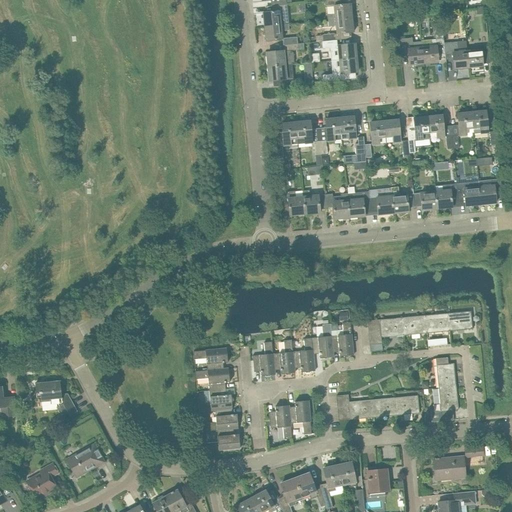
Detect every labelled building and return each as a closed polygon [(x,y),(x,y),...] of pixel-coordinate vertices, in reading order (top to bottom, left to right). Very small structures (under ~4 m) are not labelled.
[(340,0),(330,0),(325,1),(326,7),(327,15),(327,20),(352,18),(351,4),(342,5),(340,0)] [(287,10),(287,4),(271,6),(272,12),(263,13),(264,27),(289,24),(287,10)] [(353,32),(352,18),(327,20),(328,27),(335,26),(336,34),(353,32)] [(289,30),(289,24),(264,27),(265,41),(283,39),(282,31),(289,30)] [(284,45),(298,44),(297,37),(284,38),(284,45)] [(424,64),(422,42),(413,43),(412,38),(399,39),(400,53),(408,52),(409,65),(424,64)] [(424,64),(438,62),(437,57),(445,56),(444,43),(444,39),(422,41),(422,42),(424,64)] [(335,40),(323,41),(323,48),(332,47),(332,53),(339,52),(339,60),(356,58),(355,44),(336,46),(335,40)] [(457,42),(444,43),(445,56),(453,55),(454,69),(468,67),(467,52),(458,53),(457,42)] [(466,45),(467,49),(467,52),(468,67),(483,66),(482,61),(490,60),(488,43),(466,45)] [(298,44),(284,45),(285,51),(267,53),(268,67),(290,65),(292,64),(290,51),(298,50),(298,44)] [(397,85),(394,60),(392,61),(391,54),(382,55),(387,87),(397,85)] [(356,58),(339,60),(341,74),(357,72),(356,58)] [(278,86),(285,85),(284,80),(291,79),(290,65),(268,67),(269,81),(278,80),(278,86)] [(471,113),(473,127),(473,134),(488,132),(486,111),(471,113)] [(473,127),(471,113),(457,114),(460,135),(466,134),(466,128),(473,127)] [(442,116),(428,117),(429,132),(437,131),(438,137),(444,137),(442,116)] [(354,117),(340,118),(341,134),(349,133),(349,139),(356,138),(354,117)] [(429,132),(428,117),(414,119),(415,132),(407,132),(408,140),(409,153),(415,153),(414,140),(423,140),(430,139),(429,132)] [(341,134),(340,118),(325,120),(328,141),(335,140),(334,135),(341,134)] [(398,120),(384,122),(386,137),(394,136),(394,142),(400,141),(398,120)] [(296,123),(298,139),(298,144),(312,143),(310,121),(296,123)] [(386,137),(384,122),(370,123),(372,144),(379,143),(378,137),(386,137)] [(298,139),(296,123),(282,124),(284,146),(291,145),(290,139),(298,139)] [(491,158),(476,159),(477,166),(492,165),(491,158)] [(468,160),(467,160),(467,167),(477,166),(476,159),(468,160)] [(499,185),(479,187),(481,205),(496,203),(495,199),(500,198),(499,185)] [(408,212),(408,208),(415,207),(413,194),(399,196),(398,187),(391,188),(392,196),(393,214),(408,212)] [(479,187),(457,190),(458,203),(465,202),(466,206),(481,205),(479,187)] [(457,190),(435,192),(437,209),(452,208),(452,203),(458,203),(457,190)] [(305,215),(303,197),(295,198),(295,191),(280,193),(282,212),(289,212),(290,216),(305,215)] [(435,192),(413,194),(415,207),(421,206),(422,211),(437,209),(435,192)] [(332,194),(325,195),(326,208),(333,207),(334,220),(349,218),(348,201),(333,203),(332,194)] [(325,195),(303,197),(305,215),(320,213),(319,209),(326,208),(325,195)] [(393,214),(392,196),(370,199),(371,212),(378,211),(378,215),(393,214)] [(370,199),(348,201),(349,218),(364,216),(364,212),(371,212),(370,199)] [(448,313),(449,331),(457,330),(457,327),(464,327),(464,330),(472,329),(471,311),(461,312),(461,313),(456,314),(456,313),(448,313)] [(449,331),(448,313),(440,314),(440,315),(435,316),(435,315),(425,315),(427,333),(435,333),(434,329),(441,329),(441,332),(449,331)] [(410,317),(402,318),(404,335),(412,335),(412,332),(418,331),(419,334),(427,333),(425,315),(415,316),(415,318),(410,318),(410,317)] [(389,319),(379,320),(380,326),(381,332),(381,338),(389,337),(389,334),(396,333),(396,336),(404,335),(402,318),(394,318),(394,320),(389,320),(389,319)] [(343,335),(331,336),(332,350),(333,350),(339,350),(339,357),(353,355),(350,322),(342,323),(343,335)] [(331,336),(330,324),(322,325),(323,337),(311,338),(312,352),(313,352),(319,352),(319,359),(324,358),(325,359),(328,359),(329,358),(333,357),(333,350),(332,350),(331,336)] [(305,351),(293,352),(292,352),(294,366),(300,365),(301,373),(315,371),(313,352),(312,352),(311,338),(303,339),(305,351)] [(285,353),(273,354),(272,354),(274,368),(280,367),(281,374),(285,374),(286,375),(290,375),(291,374),(295,373),(294,366),(292,352),(293,352),(291,340),(284,341),(285,353)] [(272,354),(273,354),(272,342),(264,343),(265,355),(252,356),(254,370),(260,369),(261,376),(275,375),(274,368),(272,354)] [(221,369),(221,363),(228,362),(226,349),(193,352),(194,360),(206,359),(207,370),(207,371),(221,369)] [(438,388),(456,386),(455,378),(454,379),(454,374),(455,373),(454,363),(448,364),(447,357),(435,359),(437,374),(440,373),(440,380),(437,380),(438,388)] [(207,371),(207,370),(195,372),(196,380),(208,378),(209,391),(223,389),(223,383),(230,382),(228,368),(221,369),(207,371)] [(35,384),(36,394),(40,393),(41,406),(58,404),(65,418),(77,412),(67,394),(61,395),(60,387),(60,381),(56,382),(35,384)] [(457,394),(456,386),(438,388),(439,396),(442,396),(443,403),(439,403),(440,411),(452,410),(458,410),(457,399),(456,400),(456,395),(457,394)] [(15,415),(14,407),(13,397),(2,398),(1,387),(0,387),(0,412),(0,417),(15,415)] [(223,389),(209,391),(210,403),(198,404),(199,412),(215,410),(229,409),(232,409),(231,395),(224,396),(223,389)] [(394,398),(396,416),(404,415),(404,412),(411,411),(411,414),(419,413),(418,395),(407,396),(408,398),(403,398),(402,397),(394,398)] [(396,416),(394,398),(386,398),(387,400),(382,400),(381,399),(372,400),(373,418),(382,417),(381,414),(388,413),(388,416),(396,416)] [(373,418),(372,400),(364,401),(364,402),(359,402),(359,401),(349,402),(350,407),(350,413),(351,420),(359,419),(359,416),(365,415),(365,418),(373,418)] [(295,409),(289,410),(290,424),(302,423),(303,435),(311,434),(308,401),(294,402),(295,409)] [(289,410),(289,405),(275,407),(275,414),(269,414),(269,421),(270,426),(270,429),(283,427),(284,439),(292,439),(290,424),(289,410)] [(215,410),(216,422),(204,424),(205,432),(217,430),(231,429),(238,428),(237,414),(230,415),(229,409),(215,410)] [(452,410),(440,411),(441,421),(453,420),(452,410)] [(217,430),(218,442),(206,443),(207,451),(240,448),(239,434),(231,435),(231,429),(217,430)] [(76,457),(67,462),(71,469),(74,467),(79,477),(91,470),(90,468),(93,466),(95,468),(105,462),(95,444),(74,455),(76,457)] [(482,447),(464,449),(465,457),(483,455),(481,455),(480,448),(482,447)] [(435,458),(436,459),(433,460),(435,480),(465,477),(463,457),(439,459),(439,458),(435,458)] [(58,473),(54,464),(53,463),(38,471),(41,475),(26,483),(36,500),(50,493),(49,490),(56,487),(51,477),(58,473)] [(351,463),(337,466),(342,485),(349,484),(350,488),(356,486),(351,463)] [(342,485),(337,466),(323,469),(327,484),(320,485),(326,505),(327,509),(333,507),(329,492),(336,491),(335,487),(342,485)] [(386,470),(367,472),(369,492),(388,490),(386,470)] [(309,473),(295,478),(302,497),(309,494),(311,499),(317,496),(320,507),(326,505),(320,485),(314,487),(309,473)] [(286,498),(278,500),(284,511),(291,511),(290,506),(296,504),(294,499),(302,497),(295,478),(281,484),(286,498)] [(171,493),(165,496),(173,511),(175,511),(180,510),(181,511),(186,511),(188,511),(189,511),(195,511),(192,505),(186,507),(177,490),(173,492),(173,491),(171,492),(171,493)] [(284,511),(278,500),(272,504),(265,490),(253,497),(261,511),(284,511)] [(355,492),(356,511),(363,511),(362,491),(355,492)] [(454,501),(447,502),(437,503),(438,511),(458,511),(458,505),(476,503),(475,491),(453,493),(454,501)] [(173,511),(165,496),(152,503),(157,511),(154,511),(173,511)] [(261,511),(253,497),(253,498),(249,501),(248,500),(237,506),(239,511),(261,511)]
